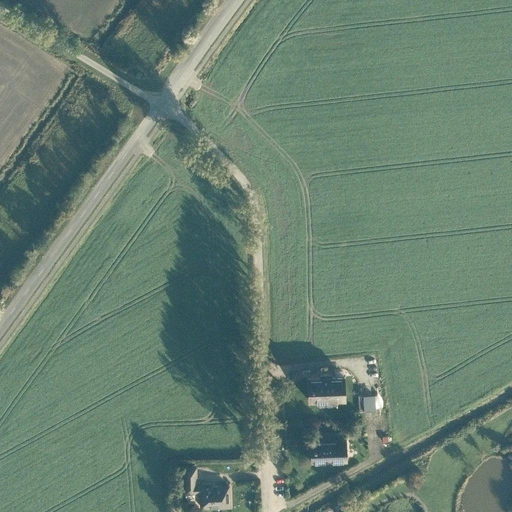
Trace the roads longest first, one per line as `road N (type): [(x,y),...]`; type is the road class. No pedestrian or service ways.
road 1 (unclassified): [(161,102),(239,174),(255,201),(268,511)]
road 2 (residential): [(0,327),(161,102)]
road 3 (unclassified): [(161,102),(0,11)]
road 4 (residential): [(161,102),(236,0)]
